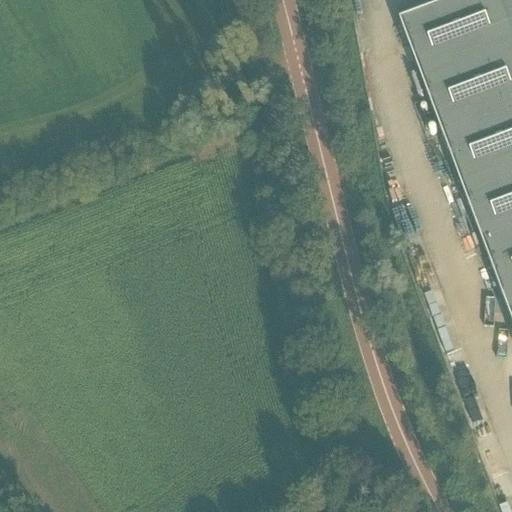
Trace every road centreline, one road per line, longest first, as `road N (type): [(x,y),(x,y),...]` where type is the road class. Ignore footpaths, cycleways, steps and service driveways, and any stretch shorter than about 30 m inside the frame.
road 1 (unclassified): [(439,511),(382,387),(282,0)]
road 2 (unknown): [(511,412),(370,13)]
road 3 (track): [(299,65),(186,106)]
